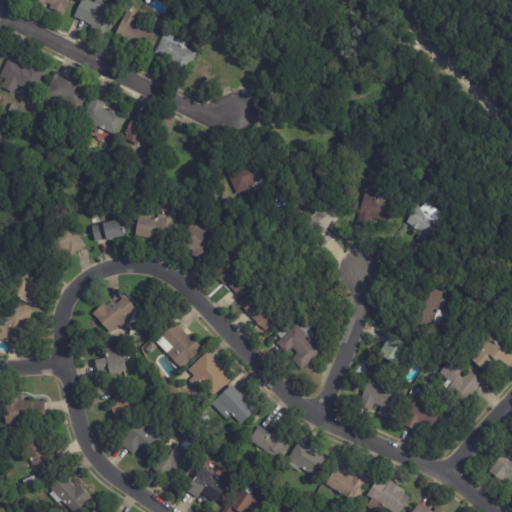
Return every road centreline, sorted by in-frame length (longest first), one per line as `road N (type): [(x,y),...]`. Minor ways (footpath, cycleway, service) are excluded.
road 1 (residential): [(111,265),(147,266),(180,285),(316,418),(446,474),(492,511)]
road 2 (residential): [(160,511),(93,457),(71,386),(62,339),(66,302),(111,265)]
road 3 (residential): [(237,110),(184,103),(0,14)]
road 4 (residential): [(363,269),(363,312),(316,418)]
